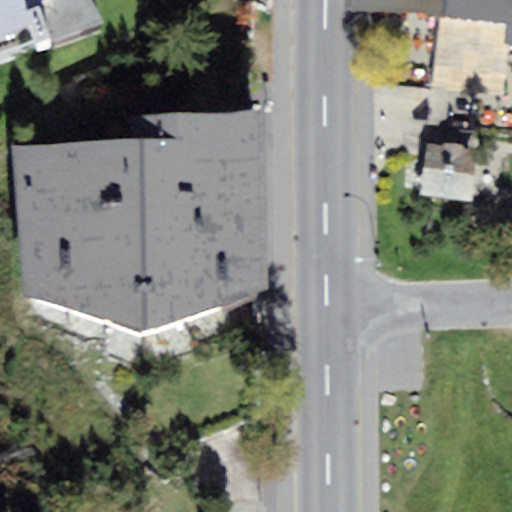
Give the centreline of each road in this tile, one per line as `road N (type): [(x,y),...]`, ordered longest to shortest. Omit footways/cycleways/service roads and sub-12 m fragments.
road 1 (primary): [(329,303),(329,0)]
road 2 (primary): [(327,511),(329,303)]
road 3 (residential): [(511,303),(329,303)]
